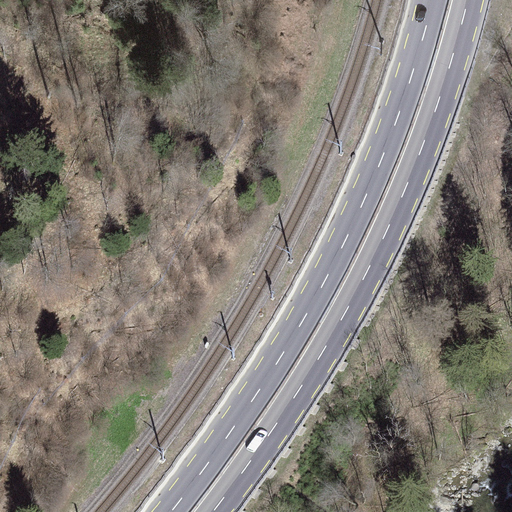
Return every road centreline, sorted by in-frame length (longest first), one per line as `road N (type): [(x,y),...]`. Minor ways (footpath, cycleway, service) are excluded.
road 1 (primary): [(430,0),(388,134),(336,253),(256,390),(168,511)]
road 2 (primary): [(216,511),(297,398),(370,271),(410,186),(470,0)]
